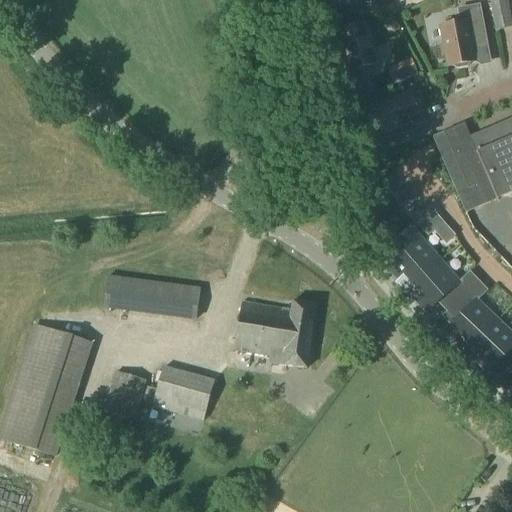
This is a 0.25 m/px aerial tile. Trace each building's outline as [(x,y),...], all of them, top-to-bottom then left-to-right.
[(391,10),(390,1),(379,3),(381,12),(391,10)] [(495,31),(511,28),(511,23),(508,1),(490,5),(495,31)] [(466,68),(469,64),(474,63),(472,49),(487,46),(479,6),(462,9),(465,24),(439,29),(447,68),(452,67),(456,70),(466,68)] [(358,28),(353,26),(344,30),(341,34),(336,36),(341,50),(328,55),(344,100),(365,92),(362,82),(356,84),(352,74),(377,64),(363,27),(358,28)] [(421,63),(410,68),(416,82),(427,78),(421,63)] [(356,100),(361,115),(372,111),(372,110),(373,109),(368,95),(356,100)] [(411,142),(406,128),(419,123),(417,117),(420,113),(416,103),(412,101),(410,96),(373,109),(372,110),(372,111),(381,134),(369,138),(367,132),(357,136),(365,158),(411,142)] [(511,120),(470,139),(464,125),(432,138),(465,214),(496,201),(497,202),(511,195),(511,120)] [(428,237),(434,232),(443,224),(435,214),(419,227),(428,237)] [(401,256),(388,268),(400,282),(397,284),(405,293),(439,263),(413,233),(395,249),(401,256)] [(439,263),(405,293),(413,302),(415,300),(427,313),(438,304),(447,313),(464,297),(456,288),(459,286),(457,284),(439,263)] [(110,305),(202,320),(207,290),(115,276),(110,305)] [(451,328),(446,333),(459,345),(457,347),(466,356),(497,323),(476,304),(475,303),(472,305),(464,297),(447,313),(456,323),(451,328)] [(306,370),(316,306),(292,302),(290,312),(242,303),(234,353),(269,359),(269,365),(282,366),(306,370)] [(511,337),(497,323),(466,356),(475,364),(476,362),(489,374),(499,364),(509,372),(511,368),(511,337)] [(0,441),(56,460),(92,345),(32,326),(0,428),(0,441)] [(203,423),(215,382),(163,368),(157,392),(147,388),(143,404),(153,407),(153,409),(203,423)] [(135,419),(144,386),(117,378),(108,411),(135,419)]
